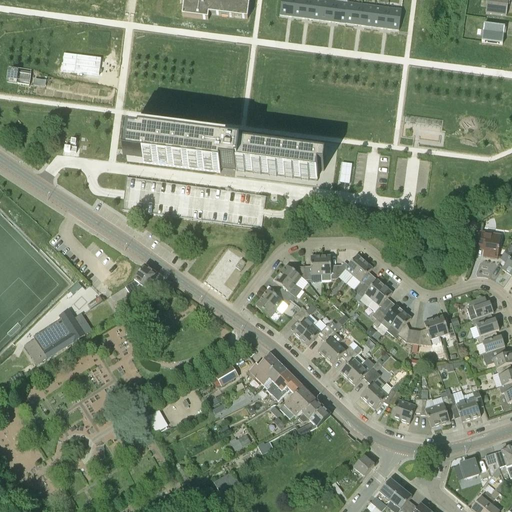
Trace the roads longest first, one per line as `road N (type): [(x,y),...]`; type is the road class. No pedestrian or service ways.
road 1 (residential): [(511,314),(490,287),(422,294),(366,248),(322,239),(291,253),(232,316)]
road 2 (tertiary): [(232,316),(0,158)]
road 3 (tertiary): [(396,444),(360,428),(232,316)]
road 4 (unknown): [(147,417),(264,341)]
